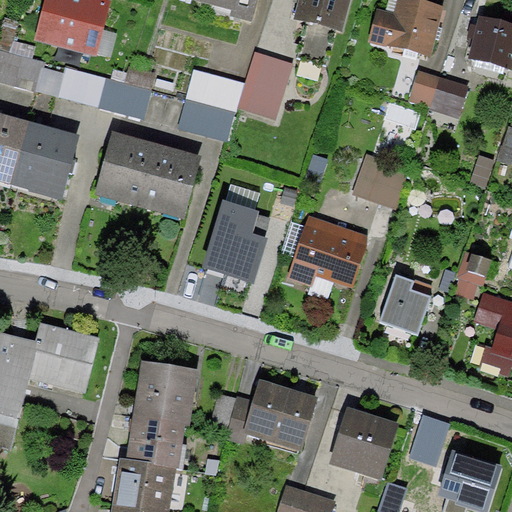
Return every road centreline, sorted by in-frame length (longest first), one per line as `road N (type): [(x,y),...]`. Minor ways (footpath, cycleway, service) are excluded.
road 1 (residential): [(511,422),(278,341),(121,305)]
road 2 (residential): [(121,305),(85,510)]
road 3 (residential): [(121,305),(0,285)]
